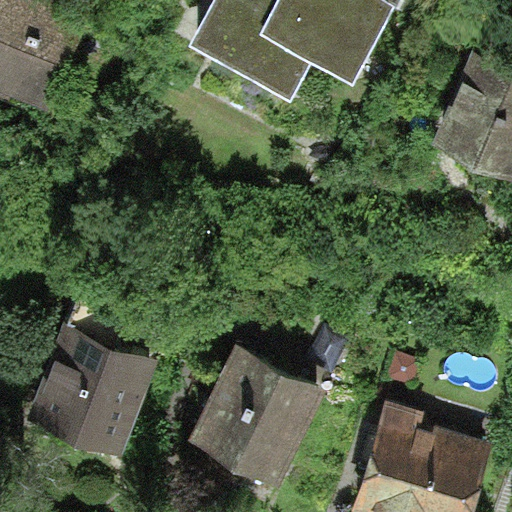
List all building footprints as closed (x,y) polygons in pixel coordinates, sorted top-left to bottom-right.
[(0,0),(0,71),(43,92),(85,8),(68,0),(0,0)] [(313,41),(352,63),(388,0),(201,0),(190,20),(291,79),(313,41)] [(428,119),(511,160),(511,158),(511,58),(468,37),(428,119)] [(26,392),(120,434),(158,346),(115,328),(129,295),(83,276),(70,308),(64,309),(26,392)] [(190,418),(279,461),(325,370),(236,327),(190,418)] [(378,372),(406,383),(416,359),(388,348),(378,372)] [(468,511),(494,429),(425,408),(428,397),(383,383),(349,492),(361,496),(359,502),(392,511),(468,511)]
